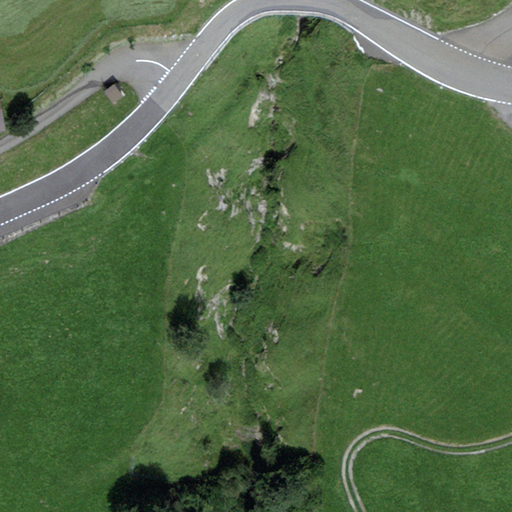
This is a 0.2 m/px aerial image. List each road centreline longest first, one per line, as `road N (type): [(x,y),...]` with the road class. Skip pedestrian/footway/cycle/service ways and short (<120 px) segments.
road 1 (primary): [(0,210),(99,160),(144,120),(221,25),(261,0)]
road 2 (track): [(511,437),(465,449),(390,432),(360,441),(347,464),(359,511)]
road 3 (primary): [(316,0),(353,11),(443,68),(511,90)]
road 4 (track): [(181,76),(149,61),(125,62),(0,147)]
